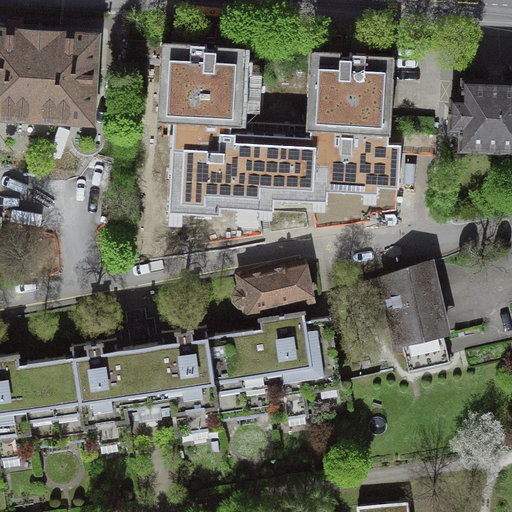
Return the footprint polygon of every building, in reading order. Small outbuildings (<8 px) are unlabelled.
[(0,113),(72,118),(72,117),(89,118),(94,37),(62,36),(62,35),(40,34),(18,32),(18,33),(0,31),(0,113)] [(158,119),(174,120),(174,119),(240,123),(240,122),(244,46),(214,45),(214,49),(210,49),(206,49),(207,44),(163,42),(158,119)] [(312,50),(308,126),(308,127),(388,131),(388,132),(389,132),(394,55),(350,52),(349,57),(346,57),(342,56),(342,52),(312,50)] [(461,128),(460,149),(511,150),(511,80),(495,79),(463,78),(462,97),(451,96),(450,106),(449,118),(450,118),(450,128),(461,128)] [(387,143),(388,132),(388,131),(308,127),(308,126),(240,122),(240,123),(174,119),(174,120),(170,202),(183,203),(183,211),(220,213),(220,205),(259,207),(260,196),(267,196),(312,198),(313,188),(320,189),(363,191),(364,177),(376,178),(376,184),(398,186),(400,143),(387,143)] [(445,333),(428,260),(404,268),(388,274),(397,322),(390,324),(394,344),(403,343),(409,371),(450,361),(444,333),(445,333)] [(270,268),(240,275),(242,285),(240,285),(239,286),(237,287),(236,288),(235,290),(234,291),(234,293),(234,295),(234,297),(234,298),(235,300),(236,301),(237,303),(239,304),(240,304),(242,305),(244,305),(246,305),(247,313),(310,300),(302,261),(270,268)] [(234,329),(247,416),(273,412),(274,420),(308,415),(304,390),(340,384),(331,315),(306,319),(304,310),(282,313),(259,316),(261,326),(234,329)] [(140,343),(149,404),(155,403),(156,411),(173,409),(176,434),(221,427),(220,420),(247,416),(234,329),(208,333),(206,324),(184,327),(162,330),(163,340),(140,343)] [(46,357),(59,443),(85,439),(86,447),(131,440),(128,415),(144,413),(143,405),(149,404),(140,343),(118,346),(116,337),(95,340),(71,343),(73,353),(46,357)] [(33,447),(59,443),(46,357),(20,361),(19,351),(0,353),(0,459),(34,454),(33,447)] [(408,511),(408,500),(358,504),(358,511),(408,511)]
